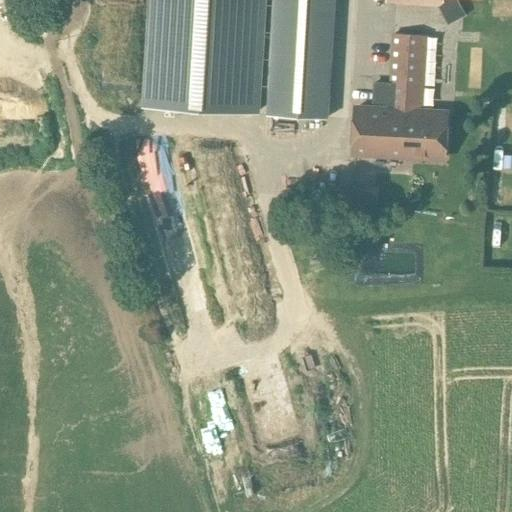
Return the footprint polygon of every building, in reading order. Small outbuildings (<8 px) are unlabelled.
[(155,0),(150,108),(254,115),(260,0),(155,0)] [(330,0),(272,0),(266,113),(323,119),(330,0)] [(446,21),(463,11),(456,0),(452,0),(439,7),(446,21)] [(424,104),(427,36),(394,34),(390,103),(424,104)] [(447,109),(358,104),(355,154),(445,160),(447,109)] [(492,225),(492,245),(509,246),(509,226),(492,225)]
